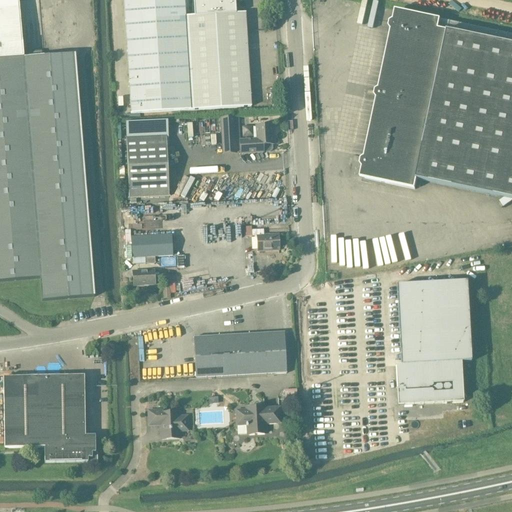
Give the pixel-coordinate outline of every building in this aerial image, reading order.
[(18,0),(0,0),(0,283),(40,280),(42,302),(94,298),(75,56),(42,59),(41,51),(24,53),(25,60),(23,60),(18,0)] [(196,0),(195,1),(196,17),(185,18),(184,0),(123,0),(131,115),(191,112),(251,108),(245,14),(234,15),(233,0),(196,0)] [(511,201),(511,46),(439,31),(441,21),(400,12),(398,23),(393,22),(390,24),(389,29),(391,32),(396,33),(384,91),(379,90),(376,92),(375,97),(377,100),(382,101),(369,160),(364,159),(361,161),(360,166),(362,169),(367,170),(365,180),(415,191),(417,181),(511,201)] [(234,119),(221,120),(222,144),(235,143),(234,119)] [(166,123),(125,125),(129,199),(169,197),(166,123)] [(257,141),(240,142),(240,155),(263,153),(263,146),(273,146),(271,126),(256,127),(257,141)] [(347,273),(463,254),(458,225),(346,244),(348,259),(344,260),(347,273)] [(279,251),(278,236),(264,237),(263,231),(251,231),(252,238),(257,237),(258,252),(279,251)] [(173,257),(172,237),(131,239),(132,260),(173,257)] [(155,286),(154,272),(133,273),(133,287),(155,286)] [(401,366),(396,366),(397,389),(396,389),(396,391),(402,390),(402,396),(399,396),(400,405),(443,403),(443,404),(461,403),(463,403),(461,363),(468,363),(471,362),(466,282),(463,283),(396,286),(401,366)] [(193,339),(196,380),(287,375),(284,334),(193,339)] [(44,449),(45,465),(88,464),(88,465),(97,465),(97,454),(95,454),(95,437),(85,437),(84,377),(3,379),(4,450),(44,449)] [(283,391),(283,403),(297,402),(296,390),(283,391)] [(237,412),(238,426),(238,435),(248,435),(248,436),(266,435),(265,425),(280,424),(279,410),(265,411),(264,410),(246,410),(247,412),(237,412)] [(164,415),(164,412),(149,413),(149,427),(161,426),(162,440),(180,439),(179,429),(188,429),(187,418),(179,418),(178,414),(164,415)]
